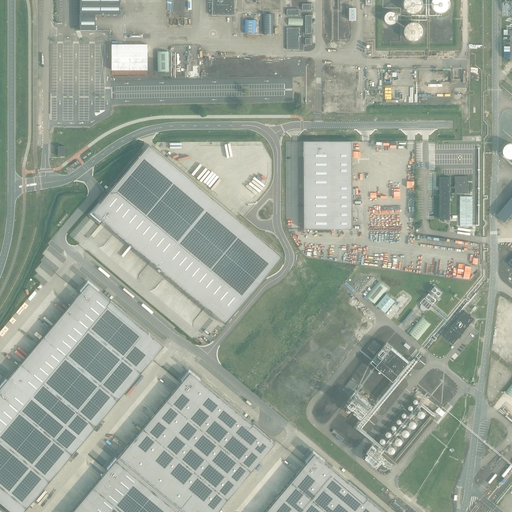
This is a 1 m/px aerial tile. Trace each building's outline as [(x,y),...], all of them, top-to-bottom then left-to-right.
[(119,0),(79,0),(80,31),(95,31),(95,15),(120,15),(119,0)] [(234,0),(211,0),(211,15),(234,15),(234,0)] [(423,4),(423,2),(422,1),(422,0),(405,0),(405,1),(405,3),(405,4),(405,6),(405,8),(406,9),(407,11),(408,11),(410,12),(412,13),(413,13),(415,13),(417,13),(419,12),(420,11),(421,9),(422,8),(423,6),(423,4)] [(451,4),(451,2),(450,0),(449,0),(433,0),(433,2),(432,4),(433,6),(433,7),(434,9),(435,10),(436,11),(438,12),(440,13),(441,13),(443,13),(445,13),(447,12),(448,11),(449,9),(450,8),(451,6),(451,4)] [(398,18),(398,16),(398,15),(397,14),(396,13),(394,12),(393,11),(391,11),(390,11),(389,12),(388,12),(387,13),(386,15),(385,16),(385,18),(385,19),(385,20),(387,22),(388,23),(389,23),(390,24),(391,24),(393,24),(394,24),(395,23),(396,22),(397,22),(397,20),(398,19),(398,18)] [(273,14),(262,14),(262,34),(274,34),(273,14)] [(303,18),(289,17),(288,25),(303,26),(303,18)] [(255,20),(245,20),(245,33),(255,33),(255,20)] [(423,32),(423,31),(423,30),(422,28),(422,27),(420,25),(419,24),(418,23),(416,22),(414,22),(412,22),(411,23),(409,24),(408,25),(406,26),(405,27),(405,29),(404,31),(405,33),(405,34),(406,36),(407,37),(408,38),(410,40),(411,40),(413,41),(415,40),(417,40),(418,39),(420,38),(421,36),(422,35),(423,33),(423,32)] [(299,28),(287,28),(287,50),(299,50),(299,28)] [(111,45),(111,70),(147,70),(147,45),(111,45)] [(168,52),(157,52),(158,72),(168,72),(168,52)] [(353,141),(303,141),(303,229),(353,229),(353,141)] [(511,142),(511,143),(510,143),(508,143),(507,144),(506,145),(505,146),(504,147),(503,149),(503,150),(503,151),(504,153),(504,154),(505,156),(506,157),(508,157),(510,158),(511,158),(511,157),(511,142)] [(149,145),(91,213),(99,220),(100,220),(158,269),(225,325),(282,257),(216,201),(149,145)] [(455,176),(455,186),(455,188),(455,193),(468,193),(468,176),(455,176)] [(440,177),(440,219),(450,219),(450,188),(450,186),(450,177),(440,177)] [(511,196),(497,215),(505,222),(510,216),(511,218),(511,196)] [(437,270),(437,275),(463,279),(463,276),(459,276),(459,273),(437,270)] [(388,289),(379,281),(366,296),(375,304),(388,289)] [(0,502),(11,511),(23,511),(91,432),(152,359),(163,346),(88,282),(81,290),(82,291),(80,294),(16,369),(6,381),(6,380),(0,387),(0,502)] [(432,305),(442,293),(435,286),(424,298),(420,303),(428,310),(432,305)] [(387,314),(396,303),(388,295),(378,307),(387,314)] [(464,311),(443,336),(453,344),(474,319),(464,311)] [(417,340),(430,325),(422,317),(409,333),(417,340)] [(371,362),(394,381),(409,362),(387,343),(371,362)] [(102,476),(72,511),(216,511),(274,443),(189,372),(183,380),(181,383),(118,458),(110,468),(109,467),(102,476)] [(418,406),(418,404),(417,403),(416,402),(415,401),(414,401),(413,402),(411,403),(410,404),(410,405),(410,407),(411,408),(412,409),(414,410),(416,410),(416,409),(417,409),(418,407),(418,406)] [(406,420),(406,419),(406,418),(405,417),(404,416),(402,415),(401,415),(400,416),(399,416),(398,418),(398,419),(398,421),(399,422),(401,423),(402,424),(404,423),(405,422),(406,421),(406,420)] [(423,421),(423,419),(422,418),(421,417),(419,417),(418,417),(417,417),(416,418),(415,419),(415,421),(415,422),(416,424),(417,425),(418,425),(419,425),(421,425),(422,424),(423,423),(423,421)] [(395,432),(395,431),(394,429),(393,428),(391,428),(390,428),(388,429),(388,430),(387,432),(387,433),(388,434),(388,435),(390,436),(391,436),(393,436),(394,436),(394,435),(395,434),(395,432)] [(413,433),(413,431),(412,430),(411,429),(410,429),(409,429),(407,429),(406,430),(405,431),(405,433),(405,434),(406,436),(407,436),(408,437),(410,437),(411,436),(412,436),(413,434),(413,433)] [(387,444),(386,443),(385,441),(384,440),(383,440),(381,440),(380,441),(379,443),(378,444),(379,445),(379,447),(380,448),(381,448),(383,448),(384,448),(385,447),(386,446),(387,444)] [(403,446),(403,444),(402,443),(400,442),(399,442),(397,442),(396,443),(395,444),(395,446),(395,447),(396,449),(397,449),(398,450),(399,450),(400,450),(402,449),(403,448),(403,446)] [(394,457),(393,455),(392,454),(392,453),(391,453),(389,452),(388,453),(387,453),(386,454),(385,455),(384,457),(385,458),(385,459),(386,460),(387,461),(389,462),(390,462),(391,461),(392,461),(393,459),(394,457)] [(383,511),(313,453),(306,461),(307,462),(305,464),(264,511),(383,511)]
